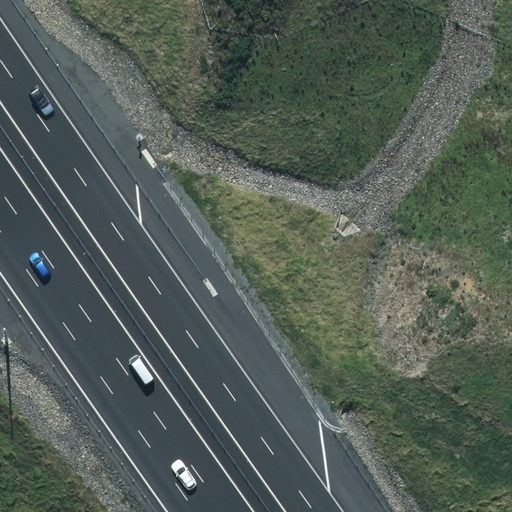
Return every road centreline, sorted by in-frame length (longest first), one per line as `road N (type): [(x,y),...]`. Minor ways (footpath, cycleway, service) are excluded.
road 1 (motorway): [(0,38),(323,511)]
road 2 (motorway): [(228,511),(0,195)]
